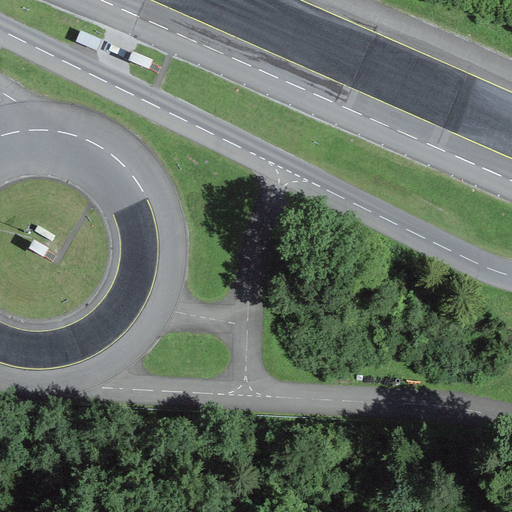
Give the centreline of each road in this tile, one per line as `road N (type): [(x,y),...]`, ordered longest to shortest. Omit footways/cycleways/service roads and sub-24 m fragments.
road 1 (unclassified): [(197,0),(511,131)]
road 2 (unclassified): [(281,171),(0,31)]
road 3 (unclassified): [(511,419),(436,405),(241,397)]
road 4 (unclassified): [(511,275),(281,171)]
road 5 (unclassified): [(241,397),(0,381)]
road 6 (unclassified): [(241,397),(254,238),(281,171)]
road 7 (unclassified): [(154,269),(128,326),(96,353),(56,367),(0,363)]
road 8 (unclassified): [(44,128),(95,143),(128,170),(149,207),(154,269)]
